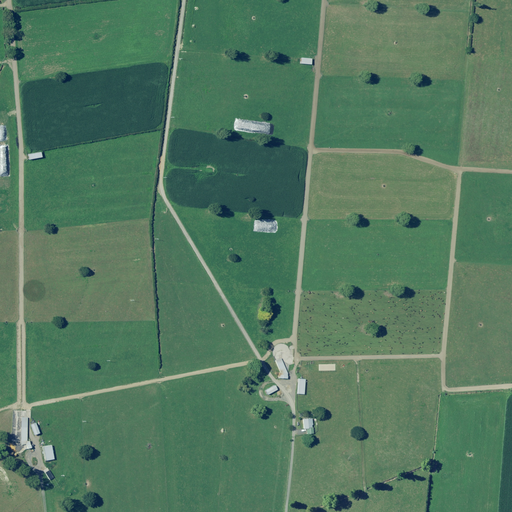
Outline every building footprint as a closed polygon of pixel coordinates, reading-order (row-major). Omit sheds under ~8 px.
[(286,379),(287,377),(287,373),(281,358),(275,361),(280,373),(278,372),(277,379),(286,379)] [(305,380),(297,379),(296,394),(304,395),(305,380)] [(277,390),(274,385),(265,390),(267,395),(277,390)] [(27,441),(27,418),(21,418),(21,446),(26,444),(27,449),(32,448),(30,441),(27,441)] [(313,427),(312,428),(312,425),(313,425),(313,419),(303,419),(303,429),(306,429),(306,434),(313,434),(313,427)] [(39,433),(36,423),(30,425),(34,435),(39,433)] [(54,459),(51,445),(43,447),(46,461),(54,459)]
